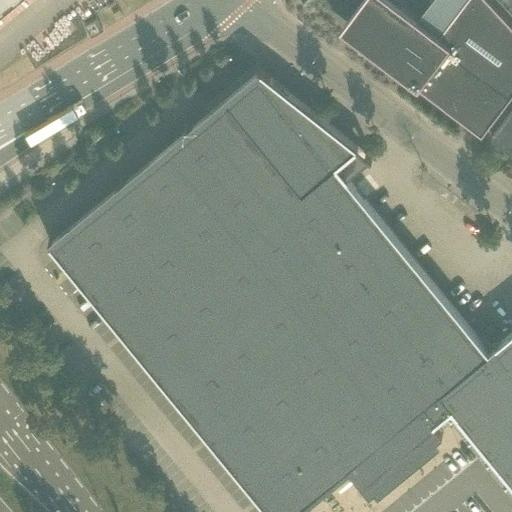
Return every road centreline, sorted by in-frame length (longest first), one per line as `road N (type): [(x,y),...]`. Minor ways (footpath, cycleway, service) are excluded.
road 1 (unclassified): [(511,213),(236,0)]
road 2 (tertiary): [(0,158),(168,53),(226,0)]
road 3 (tertiary): [(223,0),(0,123)]
